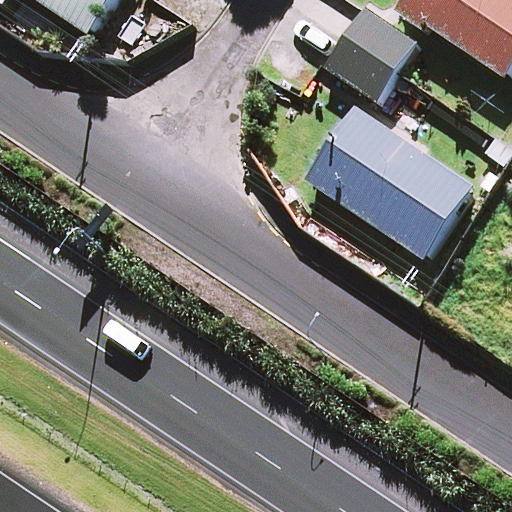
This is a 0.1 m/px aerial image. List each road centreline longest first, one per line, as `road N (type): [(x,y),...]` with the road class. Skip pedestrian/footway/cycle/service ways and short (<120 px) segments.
road 1 (residential): [(511,436),(0,93)]
road 2 (motorway): [(0,276),(357,511)]
